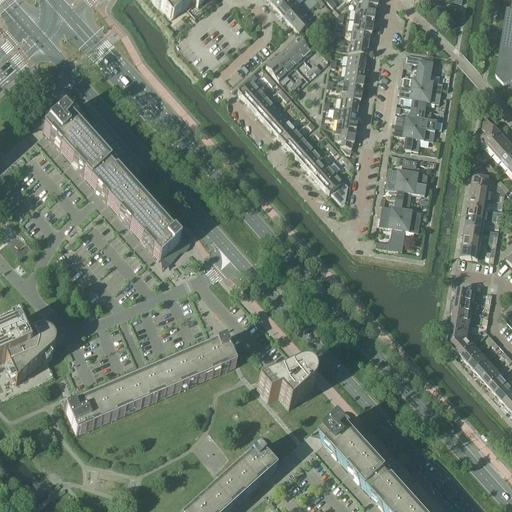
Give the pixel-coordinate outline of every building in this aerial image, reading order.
[(151,0),(170,22),(181,12),(179,11),(190,1),(197,9),(205,0),(151,0)] [(273,0),(269,4),(277,12),(289,0),(273,0)] [(289,0),(277,12),(284,20),(298,7),(292,0),(289,0)] [(375,0),(356,6),(355,12),(374,15),(375,8),(377,8),(377,0),(375,0)] [(496,78),(504,88),(511,84),(511,0),(508,0),(511,1),(511,5),(511,12),(507,11),(496,78)] [(319,1),(316,4),(321,9),(324,6),(319,1)] [(284,20),(291,28),(305,15),(298,7),(284,20)] [(355,12),(353,22),(372,26),(374,15),(355,12)] [(305,15),(291,28),(298,36),(312,23),(305,15)] [(351,33),(369,36),(371,36),(372,26),(353,22),(351,33)] [(351,33),(350,44),(367,47),(369,36),(351,33)] [(298,40),(290,48),(302,62),(311,54),(309,53),(311,51),(311,47),(307,42),(303,42),(301,44),(298,40)] [(367,47),(350,44),(348,55),(366,57),(367,47)] [(290,48),(282,55),(294,69),(302,62),(290,48)] [(282,55),(274,62),(286,76),(294,69),(282,55)] [(347,58),(346,69),(363,71),(365,61),(347,58)] [(403,80),(401,90),(421,93),(427,62),(407,59),(406,65),(419,67),(416,82),(403,80)] [(286,76),(274,62),(265,70),(278,84),(286,76)] [(433,63),(427,62),(421,93),(441,97),(443,86),(439,86),(441,76),(432,75),(433,63)] [(346,69),(344,79),(361,82),(362,82),(363,71),(346,69)] [(237,95),(244,104),(259,91),(253,84),(257,81),(252,76),(237,90),(239,93),(237,95)] [(344,79),(342,90),(361,93),(363,82),(362,82),(361,82),(344,79)] [(342,90),(340,101),(358,103),(358,104),(360,104),(361,93),(342,90)] [(413,103),(412,111),(418,112),(421,93),(401,90),(400,100),(413,103)] [(244,104),(252,112),(266,99),(259,91),(244,104)] [(421,93),(418,112),(425,113),(426,104),(439,106),(441,97),(421,93)] [(252,112),(259,120),(273,107),(266,99),(252,112)] [(340,101),(339,111),(356,114),(358,104),(358,103),(340,101)] [(71,120),(72,116),(71,113),(70,109),(67,107),(63,106),(59,107),(56,109),(54,112),(53,115),(41,124),(47,130),(42,134),(159,263),(163,259),(169,266),(179,255),(183,255),(186,253),(188,250),(189,247),(189,243),(187,240),(184,238),(181,237),(177,237),(174,238),(173,239),(69,123),(71,120)] [(259,120),(266,128),(281,115),(273,107),(259,120)] [(339,111),(337,122),(355,125),(355,124),(356,114),(339,111)] [(397,117),(395,128),(415,131),(418,112),(412,111),(410,120),(397,117)] [(418,112),(415,131),(435,134),(436,124),(423,121),(424,117),(425,113),(418,112)] [(266,128),(273,136),(288,123),(281,115),(266,128)] [(480,140),(488,148),(501,136),(486,120),(483,123),(480,136),(483,138),(480,140)] [(337,122),(335,133),(354,136),(356,125),(355,124),(355,125),(337,122)] [(273,136),(281,144),(295,131),(288,123),(273,136)] [(405,152),(412,153),(415,131),(395,128),(394,138),(407,140),(405,152)] [(295,131),(281,144),(288,152),(302,139),(295,131)] [(415,131),(412,153),(418,154),(420,142),(433,144),(435,134),(415,131)] [(354,136),(335,133),(333,143),(340,144),(339,150),(345,157),(349,157),(350,152),(351,146),(352,146),(354,136)] [(488,148),(495,156),(508,144),(501,136),(488,148)] [(314,152),(306,143),(304,142),(302,139),(288,152),(290,154),(291,156),(299,165),(314,152)] [(495,156),(501,163),(511,154),(511,148),(508,144),(495,156)] [(299,165),(306,173),(321,160),(314,152),(299,165)] [(511,154),(501,163),(508,171),(511,167),(511,154)] [(306,173),(314,181),(328,168),(321,160),(306,173)] [(389,171),(387,181),(407,185),(410,163),(403,161),(401,173),(389,171)] [(410,163),(407,185),(426,188),(428,177),(415,175),(417,164),(410,163)] [(346,167),(344,169),(348,174),(353,169),(353,168),(349,164),(346,166),(346,167)] [(314,181),(321,189),(335,176),(328,168),(314,181)] [(475,168),(471,189),(489,192),(491,182),(488,181),(488,179),(479,168),(475,168)] [(494,170),(490,173),(495,179),(498,175),(494,170)] [(335,176),(321,189),(328,197),(330,196),(340,207),(344,204),(347,189),(335,176)] [(397,199),(397,202),(404,203),(407,185),(387,181),(385,191),(398,194),(397,199)] [(407,185),(404,203),(410,204),(411,196),(424,198),(426,188),(407,185)] [(471,189),(470,199),(487,202),(489,192),(471,189)] [(470,199),(468,209),(486,212),(487,202),(470,199)] [(382,209),(380,219),(401,222),(404,203),(397,202),(395,211),(382,209)] [(404,203),(401,222),(420,225),(422,215),(408,213),(410,204),(404,203)] [(468,209),(466,219),(484,222),(486,212),(468,209)] [(376,250),(395,253),(401,222),(380,219),(379,229),(392,231),(389,247),(376,245),(376,250)] [(466,219),(465,229),(483,232),(484,222),(466,219)] [(401,222),(395,253),(402,254),(405,233),(418,235),(420,225),(401,222)] [(465,229),(463,239),(481,242),(483,232),(465,229)] [(463,239),(461,249),(479,253),(481,242),(463,239)] [(479,253),(461,249),(460,260),(478,263),(479,253)] [(457,296),(456,302),(456,303),(473,305),(474,295),(455,292),(455,295),(457,296)] [(455,306),(454,312),(454,313),(471,315),(473,305),(456,303),(456,302),(454,302),(453,305),(455,306)] [(20,307),(0,316),(0,404),(53,381),(46,364),(51,359),(52,358),(53,357),(53,356),(54,355),(54,354),(54,353),(55,352),(55,351),(55,350),(55,349),(55,348),(54,347),(54,346),(54,345),(53,344),(53,343),(52,342),(51,341),(50,340),(49,340),(49,339),(48,339),(47,339),(47,338),(46,338),(45,338),(42,338),(41,338),(39,338),(47,334),(42,321),(41,321),(28,326),(20,307)] [(454,316),(452,323),(469,326),(471,315),(454,313),(454,312),(452,312),(451,315),(454,316)] [(452,326),(451,333),(465,335),(465,336),(468,336),(469,326),(452,323),(450,322),(450,325),(452,326)] [(449,346),(454,352),(465,342),(464,341),(465,336),(465,335),(451,333),(449,332),(448,335),(450,336),(449,346)] [(65,414),(76,439),(235,370),(224,345),(223,342),(220,340),(217,340),(213,340),(215,349),(74,410),(69,402),(67,405),(65,407),(64,411),(65,414)] [(457,354),(461,359),(474,348),(467,340),(465,342),(454,352),(453,353),(455,355),(457,354)] [(464,362),(468,367),(481,356),(474,348),(461,359),(460,361),(462,363),(464,362)] [(470,370),(475,375),(488,363),(481,356),(468,367),(467,369),(468,371),(470,370)] [(477,377),(482,382),(495,371),(488,363),(475,375),(473,376),(475,378),(477,377)] [(484,385),(489,390),(502,379),(495,371),(482,382),(480,384),(482,386),(484,385)] [(298,374),(256,392),(267,405),(278,400),(288,412),(304,398),(310,393),(311,392),(312,391),(313,390),(313,389),(313,388),(314,387),(314,386),(314,385),(314,384),(314,383),(313,382),(313,381),(313,380),(312,379),(312,378),(311,377),(310,376),(309,375),(308,375),(307,374),(306,374),(305,373),(304,373),(303,373),(302,373),(301,373),(300,373),(299,373),(298,374)] [(491,392),(495,397),(496,398),(508,386),(502,379),(489,390),(487,391),(489,393),(491,392)] [(498,400),(502,405),(511,396),(511,390),(508,386),(496,398),(495,397),(494,399),(496,401),(498,400)] [(505,408),(509,413),(509,412),(510,412),(511,410),(511,396),(502,405),(501,407),(503,409),(505,408)] [(321,444),(329,453),(382,511),(417,511),(347,433),(349,430),(350,426),(348,421),(347,420),(345,417),(341,417),(337,417),(334,419),(333,421),(332,425),(320,433),(321,435),(325,440),(321,444)] [(278,463),(267,453),(267,451),(267,450),(266,449),(266,448),(265,447),(264,445),(263,445),(262,444),(261,443),(260,443),(258,443),(256,443),(254,443),(253,444),(252,444),(251,445),(250,447),(249,447),(249,448),(249,449),(248,450),(248,451),(248,452),(248,453),(248,454),(249,455),(249,456),(250,457),(251,459),(191,511),(232,511),(268,480),(276,473),(272,469),(278,463)]
